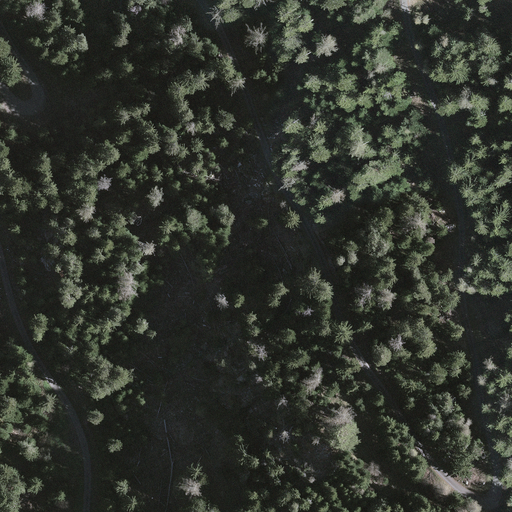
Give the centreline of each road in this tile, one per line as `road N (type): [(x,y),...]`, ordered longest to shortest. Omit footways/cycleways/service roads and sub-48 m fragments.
road 1 (unclassified): [(200,0),(231,53),(269,162),(321,254),(364,366),(436,469),(477,500),(494,490),(495,478),(461,294),(459,221),(447,149),(403,0)]
road 2 (unclassified): [(85,511),(76,427),(24,336),(0,253)]
road 3 (unclassified): [(0,86),(19,114),(36,112),(40,101),(0,26)]
